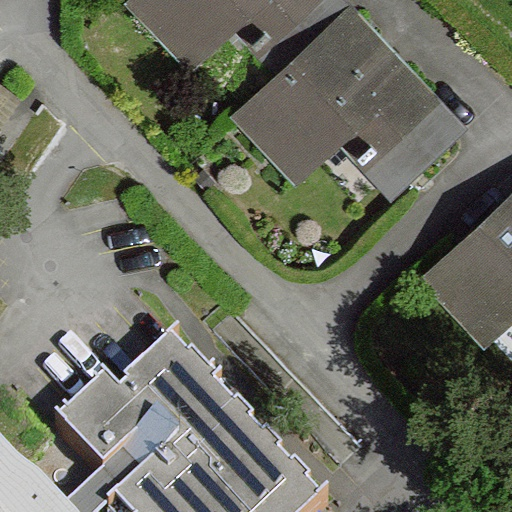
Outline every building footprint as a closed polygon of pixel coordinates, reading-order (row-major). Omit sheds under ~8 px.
[(141,0),(140,1),(197,59),(240,19),(264,43),(311,0),(141,0)] [(292,72),(344,24),(321,0),(311,0),(264,43),(292,72)] [(432,102),(351,18),(344,24),(292,72),(246,114),(301,172),(345,132),(370,158),(422,111),(432,102)] [(450,141),(422,111),(370,158),(398,186),(450,141)] [(511,203),(434,277),(491,335),(511,315),(511,203)] [(0,511),(115,511),(118,509),(121,511),(317,511),(307,500),(313,494),(296,478),(290,482),(278,468),(284,464),(268,447),(262,453),(250,439),(255,434),(240,416),(234,423),(214,401),(220,395),(194,367),(188,373),(169,353),(125,394),(129,398),(121,405),(107,391),(61,435),(105,482),(74,511),(59,511),(0,449),(0,511)]
